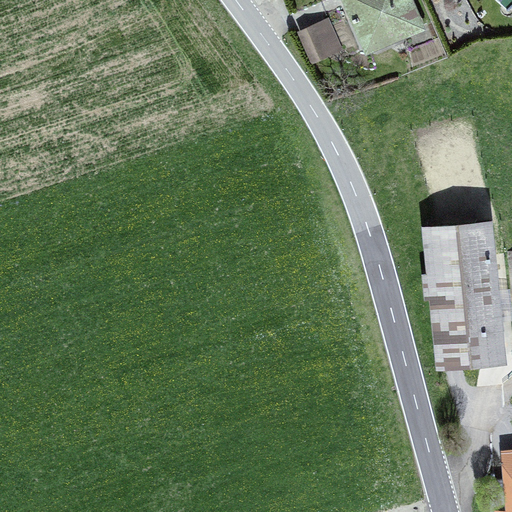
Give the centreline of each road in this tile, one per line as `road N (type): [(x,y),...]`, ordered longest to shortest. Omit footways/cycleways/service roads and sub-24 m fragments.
road 1 (tertiary): [(446,511),(355,194),(317,116),(235,0)]
road 2 (unknown): [(461,511),(478,446),(511,384)]
